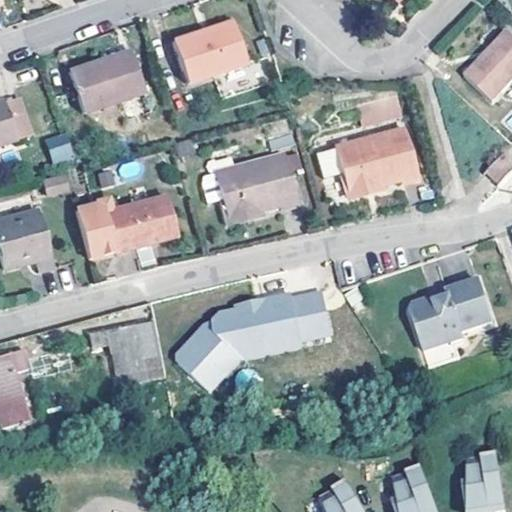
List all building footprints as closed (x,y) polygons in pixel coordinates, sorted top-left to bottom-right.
[(233,20),(196,33),(198,39),(235,26),(233,20)] [(198,39),(196,33),(174,40),(189,83),(248,62),(235,26),(198,39)] [(511,30),(510,28),(492,47),(496,50),(511,34),(511,30)] [(511,34),(496,50),(492,47),(467,73),(497,101),(511,84),(511,34)] [(132,50),(104,60),(107,65),(134,56),(132,50)] [(107,65),(104,60),(69,72),(83,113),(146,91),(134,56),(107,65)] [(372,100),(378,119),(403,112),(398,92),(372,100)] [(364,123),(378,119),(372,100),(359,104),(364,123)] [(2,106),(16,146),(30,141),(16,101),(2,106)] [(0,151),(16,146),(2,106),(0,106),(0,151)] [(346,171),(352,191),(376,185),(378,190),(386,188),(385,183),(404,178),(421,173),(408,125),(319,150),(326,177),(346,171)] [(60,140),(43,144),(48,161),(65,157),(60,140)] [(251,212),(254,218),(261,216),(259,211),(276,206),(278,211),(298,206),(284,156),(204,178),(200,188),(204,205),(223,200),(228,218),(251,212)] [(489,170),(503,184),(511,173),(511,166),(503,156),(489,170)] [(421,173),(404,178),(406,183),(423,177),(421,173)] [(60,178),(40,184),(45,200),(65,194),(60,178)] [(376,185),(352,191),(353,197),(378,190),(376,185)] [(167,198),(105,214),(115,253),(177,237),(167,198)] [(115,253),(105,214),(103,203),(72,212),(86,260),(115,253)] [(33,255),(35,261),(38,272),(52,269),(37,212),(0,221),(0,261),(2,270),(18,266),(16,259),(33,255)] [(230,224),(254,218),(251,212),(228,218),(230,224)] [(18,266),(35,261),(33,255),(16,259),(18,266)] [(431,307),(430,303),(414,308),(411,318),(431,372),(459,362),(454,349),(463,345),(461,339),(492,327),(478,284),(446,294),(448,297),(450,304),(444,306),(442,303),(431,307)] [(207,332),(180,361),(180,368),(212,396),(241,363),(249,354),(268,350),(265,338),(299,330),(301,344),(333,337),(324,295),(293,302),(292,298),(267,303),(268,308),(238,314),(221,318),(215,327),(207,332)] [(448,297),(430,303),(431,307),(442,303),(444,306),(450,304),(448,297)] [(237,309),(238,314),(268,308),(267,303),(237,309)] [(109,346),(155,337),(153,322),(89,334),(92,349),(109,346)] [(303,350),(301,344),(299,330),(265,338),(268,350),(249,354),(241,363),(303,350)] [(119,387),(164,378),(155,337),(109,346),(119,387)] [(0,429),(25,427),(12,357),(0,359),(0,429)] [(488,502),(489,511),(506,511),(496,452),(481,454),(481,459),(467,458),(466,479),(461,480),(461,491),(466,492),(465,511),(482,511),(482,503),(488,502)] [(436,511),(420,465),(405,470),(406,474),(393,477),(397,497),(391,499),(393,510),(399,509),(399,511),(436,511)] [(364,511),(346,479),(332,487),(333,490),(319,496),(325,511),(364,511)]
